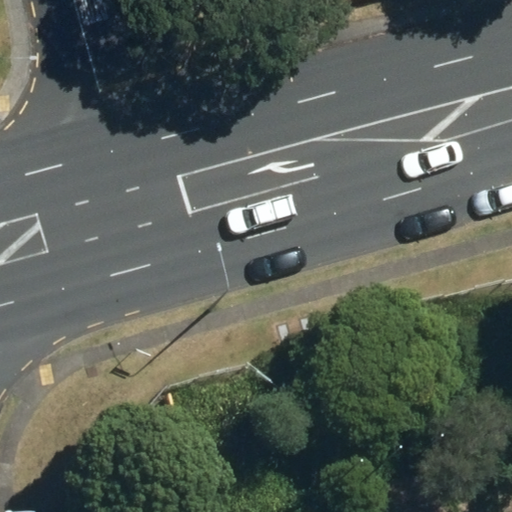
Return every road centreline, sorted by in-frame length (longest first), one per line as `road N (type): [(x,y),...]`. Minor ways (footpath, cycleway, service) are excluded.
road 1 (primary): [(511,94),(132,198)]
road 2 (residential): [(132,198),(77,0)]
road 3 (primary): [(132,198),(0,237)]
